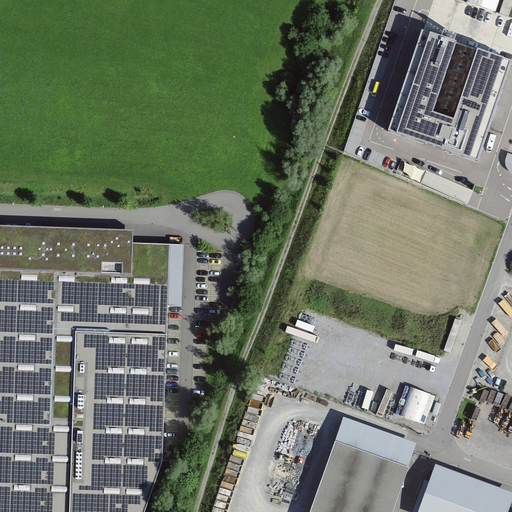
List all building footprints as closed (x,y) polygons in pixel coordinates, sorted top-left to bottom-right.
[(511,0),(504,0),(503,13),(511,14),(511,0)] [(422,32),(388,132),(478,162),(511,62),(422,32)] [(396,172),(422,183),(429,169),(403,158),(396,172)] [(470,200),(473,192),(461,186),(457,195),(470,200)] [(132,233),(0,229),(0,511),(145,511),(168,456),(174,247),(132,245),(132,233)] [(402,416),(427,423),(436,392),(411,385),(402,416)] [(510,498),(435,471),(419,511),(504,511),(506,511),(510,498)] [(333,474),(319,511),(379,511),(387,493),(333,474)]
